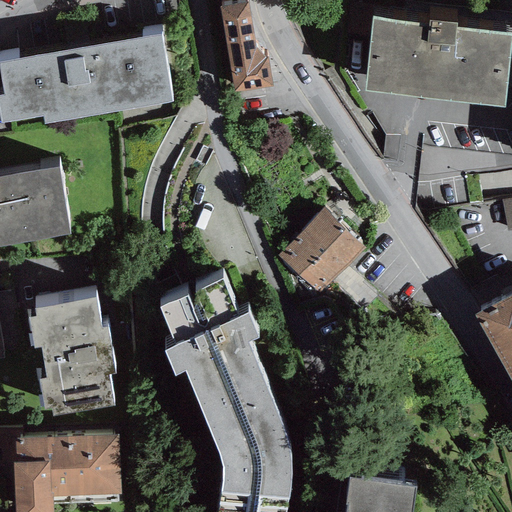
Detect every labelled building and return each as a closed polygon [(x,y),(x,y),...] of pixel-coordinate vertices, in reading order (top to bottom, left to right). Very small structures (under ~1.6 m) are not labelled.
[(247,0),(242,0),(219,4),(235,91),(272,84),(268,58),(255,46),(247,0)] [(429,21),(373,14),(364,86),(504,102),(511,31),(456,25),(457,19),(429,16),(429,21)] [(44,121),(172,100),(161,34),(0,61),(0,64),(5,92),(0,92),(0,117),(0,120),(42,113),(44,121)] [(59,164),(0,174),(0,244),(71,232),(59,164)] [(511,197),(493,200),(497,230),(511,228),(511,197)] [(362,244),(323,207),(277,255),(319,292),(362,244)] [(223,275),(159,303),(176,342),(164,347),(175,371),(183,367),(217,447),(222,460),(222,472),(219,489),(288,496),(290,490),(290,467),(289,449),(286,433),(247,338),(257,335),(248,311),(238,315),(223,275)] [(511,293),(475,315),(511,384),(511,293)] [(96,295),(34,305),(36,314),(29,315),(34,345),(41,344),(47,375),(39,376),(44,407),(51,406),(52,413),(114,403),(108,372),(115,371),(107,324),(101,325),(96,295)] [(21,426),(0,426),(0,460),(13,460),(14,511),(52,511),(52,494),(119,492),(117,432),(21,434),(21,426)] [(411,511),(416,483),(348,474),(345,499),(350,499),(347,511),(411,511)]
